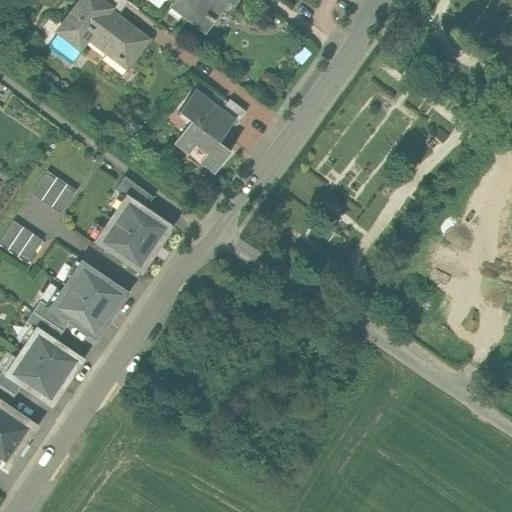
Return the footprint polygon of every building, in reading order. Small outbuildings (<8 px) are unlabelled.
[(101,0),(81,0),(57,31),(81,49),(91,35),(126,62),(146,35),(119,15),(119,14),(101,0)] [(129,2),(126,0),(101,0),(119,14),(129,2)] [(175,0),(170,7),(170,8),(174,4),(184,12),(181,16),(197,29),(199,27),(197,26),(205,16),(213,22),(215,20),(211,17),(223,0),(224,0),(234,7),(239,0),(175,0)] [(222,110),(195,90),(179,112),(191,121),(174,143),(214,173),(231,152),(218,142),(235,120),(234,119),(222,110)] [(246,112),(230,99),(222,110),(234,119),(235,119),(239,122),(246,112)] [(47,171),(31,194),(41,200),(57,177),(47,171)] [(153,197),(124,176),(115,189),(126,196),(145,209),(153,197)] [(67,184),(57,177),(41,200),(51,207),(67,184)] [(76,190),(67,184),(51,207),(61,214),(76,190)] [(145,209),(126,196),(125,197),(128,199),(120,209),(118,208),(103,230),(106,231),(99,242),(96,240),(95,242),(141,273),(172,227),(145,209)] [(43,240),(13,220),(0,239),(0,244),(27,263),(43,240)] [(51,307),(50,308),(69,321),(96,339),(128,293),(81,262),(51,307)] [(51,307),(40,300),(33,311),(63,331),(69,321),(50,308),(51,307)] [(63,331),(33,311),(26,322),(36,329),(36,328),(56,341),(63,331)] [(56,341),(36,328),(36,329),(6,374),(5,374),(21,385),(51,406),(83,359),(56,341)] [(6,374),(2,371),(0,373),(0,385),(15,395),(21,385),(5,374),(6,374)] [(21,400),(0,385),(0,400),(14,410),(21,400)] [(14,410),(0,400),(0,467),(10,474),(41,428),(14,410)]
